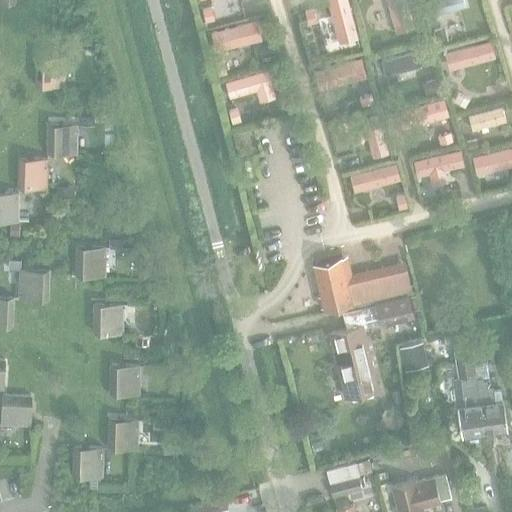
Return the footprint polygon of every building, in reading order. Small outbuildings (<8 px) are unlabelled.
[(349,0),(328,0),(339,40),(358,35),(349,0)] [(408,0),(387,0),(396,29),(415,23),(408,0)] [(464,0),(423,0),(428,13),(465,3),(464,0)] [(215,17),(211,3),(202,5),(206,19),(215,17)] [(316,16),(314,5),(305,7),(308,17),(309,20),(317,18),(316,16)] [(257,17),(211,27),(215,47),(262,36),(257,17)] [(448,37),(444,24),(433,27),(437,40),(448,37)] [(491,37),(445,49),(449,65),(496,53),(491,37)] [(427,44),(381,56),(385,71),(431,59),(427,44)] [(35,83),(63,84),(64,55),(36,54),(35,83)] [(314,67),(320,86),(367,73),(362,54),(314,67)] [(224,57),(215,59),(218,72),(227,70),(224,57)] [(269,67),(225,79),(230,95),(256,87),(260,99),(277,95),(269,67)] [(436,76),(423,79),(426,92),(439,89),(436,76)] [(470,96),(458,89),(454,97),(466,103),(470,96)] [(372,91),(359,94),(361,102),(374,98),(372,91)] [(449,112),(444,94),(397,108),(402,125),(449,112)] [(502,102),(468,111),(472,126),(506,116),(502,102)] [(238,104),(228,107),(232,120),(241,118),(238,104)] [(378,109),(362,114),(373,154),(389,150),(378,109)] [(350,116),(337,120),(339,128),(352,125),(350,116)] [(46,151),(75,152),(76,123),(47,122),(46,151)] [(451,129),(437,132),(440,141),(453,138),(451,129)] [(479,145),(477,136),(466,138),(468,147),(479,145)] [(511,143),(472,153),(476,171),(511,162),(511,143)] [(465,162),(461,146),(413,157),(417,172),(429,170),(432,182),(448,178),(446,167),(465,162)] [(17,185),(46,186),(47,157),(18,157),(17,185)] [(396,159),(350,171),(354,188),(401,176),(396,159)] [(0,219),(16,220),(17,191),(0,190),(0,219)] [(404,191),(395,193),(399,206),(407,204),(404,191)] [(75,274),(104,275),(104,246),(76,245),(75,274)] [(340,255),(313,262),(325,309),(352,302),(410,288),(404,266),(347,280),(340,255)] [(18,297),(46,298),(48,269),(19,268),(18,297)] [(350,327),(330,332),(342,379),(347,397),(378,389),(373,371),(363,329),(414,317),(409,293),(375,302),(345,309),(350,327)] [(0,324),(11,325),(12,296),(0,295),(0,324)] [(93,332),(122,332),(122,303),(93,303),(93,332)] [(401,346),(407,367),(428,362),(422,341),(401,346)] [(471,346),(484,431),(506,427),(500,387),(487,388),(486,380),(482,381),(482,377),(488,376),(483,344),(471,346)] [(461,434),(484,431),(471,346),(454,348),(458,375),(462,374),(464,391),(462,391),(464,404),(457,405),(461,434)] [(109,392),(137,393),(138,364),(110,363),(109,392)] [(0,418),(0,422),(28,424),(29,395),(1,394),(0,418)] [(383,422),(396,431),(405,418),(392,409),(383,422)] [(107,446),(136,447),(136,418),(108,417),(107,446)] [(72,474),(101,475),(102,447),(73,446),(72,474)] [(326,468),(329,480),(359,472),(356,460),(326,468)] [(439,499),(451,496),(445,473),(415,480),(414,478),(391,484),(398,511),(423,511),(421,505),(439,500),(439,499)] [(329,483),(333,495),(360,488),(357,476),(329,483)] [(354,511),(352,502),(336,507),(337,511),(354,511)]
